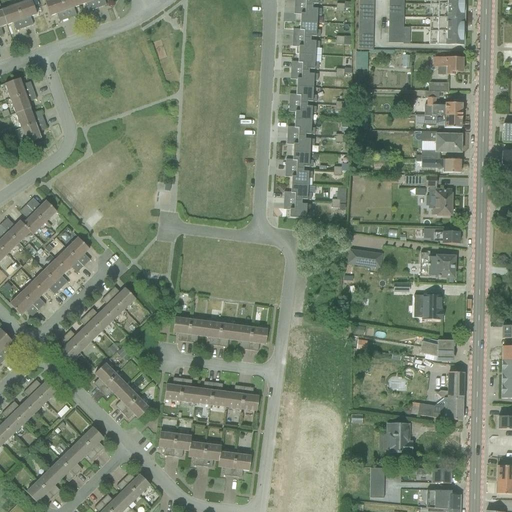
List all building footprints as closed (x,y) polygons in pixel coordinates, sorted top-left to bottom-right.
[(54,18),(69,13),(64,0),(55,0),(49,3),(54,18)] [(64,0),(69,13),(84,8),(81,0),(64,0)] [(367,0),(352,0),(351,49),(366,49),(367,0)] [(380,0),(380,44),(396,44),(396,0),(380,0)] [(462,20),(463,0),(430,0),(431,1),(429,1),(428,11),(430,11),(430,20),(462,20)] [(26,22),(41,17),(36,2),(21,7),(26,22)] [(11,27),(26,22),(21,7),(6,12),(11,27)] [(295,22),(311,23),(312,10),(307,10),(307,7),(300,7),(300,15),(295,15),(295,22)] [(0,31),(11,27),(6,12),(0,14),(0,31)] [(462,20),(430,20),(428,19),(428,46),(462,48),(462,20)] [(298,39),(305,40),(305,36),(311,36),(311,23),(295,22),(295,31),(298,31),(298,39)] [(293,55),(309,56),(310,42),(305,42),(305,40),(298,39),(298,47),(294,47),(293,55)] [(349,52),(348,68),(360,68),(360,52),(349,52)] [(297,72),(304,72),(304,70),(309,70),(309,56),(293,55),(293,64),(297,64),(297,72)] [(459,74),(459,59),(430,58),(429,73),(459,74)] [(291,87),(307,88),(308,75),(303,75),(304,72),(297,72),(296,80),(292,80),(291,87)] [(8,87),(13,103),(29,97),(23,81),(8,87)] [(440,92),(440,83),(423,83),(424,90),(417,91),(417,104),(426,104),(426,92),(440,92)] [(300,104),(301,104),(302,101),(307,102),(307,88),(291,87),(291,96),(295,96),(295,104),(300,104)] [(13,103),(19,118),(35,112),(29,97),(13,103)] [(425,103),(425,114),(438,114),(438,103),(425,103)] [(290,120),(306,121),(307,108),(301,108),(301,104),(300,104),(295,104),(294,113),(290,112),(290,120)] [(438,117),(456,118),(457,105),(439,104),(438,117)] [(19,118),(25,133),(40,127),(35,112),(19,118)] [(416,115),(415,125),(426,126),(426,116),(416,115)] [(456,118),(438,117),(438,129),(456,130),(456,118)] [(293,137),(300,137),(300,134),(305,134),(306,121),(290,120),(289,128),(293,129),(293,137)] [(360,130),(361,122),(352,121),(351,129),(360,130)] [(511,146),(511,126),(501,126),(499,146),(511,146)] [(25,133),(30,149),(46,143),(40,127),(25,133)] [(412,140),(426,141),(426,132),(413,132),(412,140)] [(429,154),(456,154),(456,136),(429,135),(429,154)] [(288,153),(304,154),(305,140),(300,140),(300,137),(293,137),(292,145),(288,145),(288,153)] [(496,167),(511,167),(511,152),(497,152),(496,167)] [(291,169),(297,170),(297,167),(304,167),(304,154),(288,153),(287,161),(291,161),(291,169)] [(438,174),(457,174),(457,161),(438,161),(438,174)] [(286,186),(302,186),(303,173),(297,173),(297,170),(291,169),(290,178),(286,178),(286,186)] [(417,186),(416,176),(397,177),(397,186),(417,186)] [(419,179),(419,187),(430,188),(430,179),(419,179)] [(289,202),(297,202),(297,200),(301,200),(302,186),(286,186),(285,194),(289,195),(289,202)] [(337,199),(338,188),(331,187),(330,198),(337,199)] [(428,218),(447,218),(448,190),(429,190),(428,218)] [(284,219),(300,219),(301,206),(296,206),(297,202),(289,202),(289,211),(284,210),(284,219)] [(48,203),(36,215),(48,226),(59,214),(48,203)] [(36,215),(25,226),(34,235),(36,237),(48,226),(36,215)] [(22,223),(10,234),(23,246),(34,235),(25,226),(22,223)] [(436,245),(454,246),(454,233),(437,232),(437,231),(420,230),(420,239),(436,240),(436,245)] [(10,234),(0,244),(0,246),(11,258),(23,246),(10,234)] [(81,240),(70,251),(81,263),(92,252),(81,240)] [(0,246),(0,269),(11,258),(0,246)] [(70,251),(58,262),(69,274),(81,263),(70,251)] [(342,252),(341,265),(374,266),(374,254),(342,252)] [(430,280),(449,280),(450,257),(431,256),(430,280)] [(58,262),(47,273),(58,285),(69,274),(58,262)] [(47,273),(35,284),(46,296),(58,285),(47,273)] [(35,284),(24,295),(35,307),(46,296),(35,284)] [(95,300),(99,305),(113,291),(109,287),(95,300)] [(127,312),(139,302),(128,290),(117,301),(127,312)] [(24,295),(12,306),(23,318),(35,307),(24,295)] [(417,323),(439,323),(439,296),(409,296),(409,307),(417,307),(417,323)] [(116,323),(127,312),(117,301),(105,312),(116,323)] [(105,334),(116,323),(105,312),(94,322),(105,334)] [(193,321),(177,319),(174,335),(190,338),(193,321)] [(208,323),(193,321),(190,338),(206,340),(208,323)] [(94,344),(105,334),(94,322),(83,333),(94,344)] [(224,326),(208,323),(206,340),(222,342),(224,326)] [(240,328),(224,326),(222,342),(237,345),(240,328)] [(508,344),(511,344),(511,327),(500,327),(500,340),(508,340),(508,344)] [(256,330),(240,328),(237,345),(253,347),(256,330)] [(271,333),(256,330),(253,347),(269,349),(271,333)] [(3,332),(0,334),(0,351),(2,353),(13,342),(3,332)] [(83,355),(94,344),(83,333),(72,343),(83,355)] [(430,355),(430,343),(414,342),(413,354),(430,355)] [(432,353),(449,353),(449,342),(432,342),(432,353)] [(72,365),(83,355),(72,343),(61,354),(72,365)] [(106,354),(111,349),(105,344),(100,350),(106,354)] [(499,363),(511,363),(511,348),(500,349),(499,363)] [(432,363),(449,363),(449,353),(432,353),(432,363)] [(511,363),(499,363),(499,380),(511,380),(511,363)] [(97,376),(108,388),(119,377),(108,365),(97,376)] [(441,422),(459,423),(460,374),(442,374),(441,422)] [(108,388),(119,399),(130,389),(119,377),(108,388)] [(499,402),(511,402),(511,380),(499,380),(499,402)] [(49,406),(60,395),(49,383),(37,394),(49,406)] [(185,388),(170,386),(168,402),(183,404),(185,388)] [(201,390),(185,388),(183,404),(199,406),(201,390)] [(119,399),(130,411),(141,400),(130,389),(119,399)] [(216,393),(201,390),(199,406),(214,408),(216,393)] [(232,395),(216,393),(214,408),(230,410),(232,395)] [(38,417),(49,406),(37,394),(26,405),(38,417)] [(247,397),(232,395),(230,410),(245,413),(247,397)] [(263,399),(247,397),(245,413),(261,415),(263,399)] [(130,411),(141,423),(152,412),(141,400),(130,411)] [(403,414),(417,414),(417,404),(403,404),(403,414)] [(27,428),(38,417),(26,405),(15,416),(27,428)] [(345,415),(344,422),(355,424),(356,417),(345,415)] [(16,439),(27,428),(15,416),(4,427),(16,439)] [(503,431),(503,428),(511,427),(511,417),(495,418),(495,431),(503,431)] [(374,458),(408,459),(409,443),(406,443),(406,425),(383,424),(382,435),(375,435),(374,458)] [(0,444),(5,450),(16,439),(4,427),(0,430),(0,444)] [(96,452),(107,441),(95,429),(84,440),(96,452)] [(179,436),(163,434),(161,450),(177,452),(179,436)] [(195,438),(179,436),(177,452),(193,455),(194,444),(195,438)] [(85,463),(96,452),(84,440),(73,451),(85,463)] [(210,446),(194,444),(193,455),(192,460),(208,463),(210,446)] [(225,448),(210,446),(208,463),(223,465),(225,454),(225,448)] [(74,474),(85,463),(73,451),(62,462),(74,474)] [(240,457),(225,454),(223,465),(222,471),(238,473),(240,457)] [(255,459),(240,457),(238,473),(253,475),(255,459)] [(63,485),(74,474),(62,462),(51,473),(63,485)] [(511,468),(494,468),(493,482),(511,482),(511,468)] [(427,485),(445,485),(446,469),(427,469),(427,485)] [(52,495),(63,485),(51,473),(40,484),(52,495)] [(143,499),(154,487),(143,477),(132,488),(143,499)] [(493,495),(511,495),(511,482),(493,482),(493,495)] [(41,506),(52,495),(40,484),(29,495),(41,506)] [(131,510),(143,499),(132,488),(121,499),(131,510)] [(438,496),(437,511),(456,511),(456,497),(438,496)] [(111,511),(129,511),(131,510),(121,499),(109,510),(111,511)] [(427,509),(429,503),(419,501),(417,507),(427,509)]
